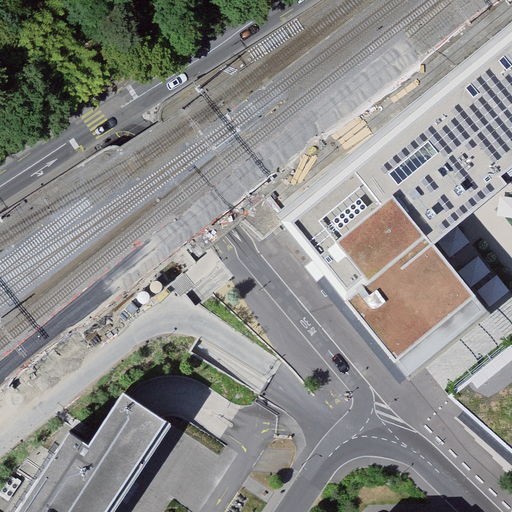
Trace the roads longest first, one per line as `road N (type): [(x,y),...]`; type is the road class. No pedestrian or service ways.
road 1 (residential): [(121,109),(357,388),(370,427)]
road 2 (secondary): [(121,109),(287,0)]
road 3 (secondary): [(121,109),(0,190)]
road 4 (residential): [(370,427),(480,511)]
